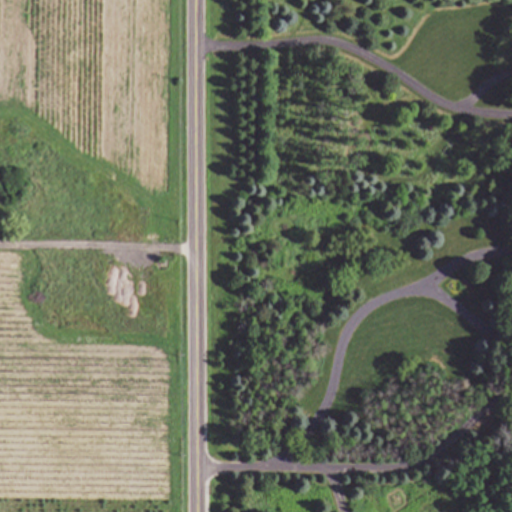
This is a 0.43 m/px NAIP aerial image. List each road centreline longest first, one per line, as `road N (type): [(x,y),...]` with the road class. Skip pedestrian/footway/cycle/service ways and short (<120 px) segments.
road 1 (tertiary): [(203,511),(198,0)]
road 2 (residential): [(204,471),(404,469),(511,388)]
